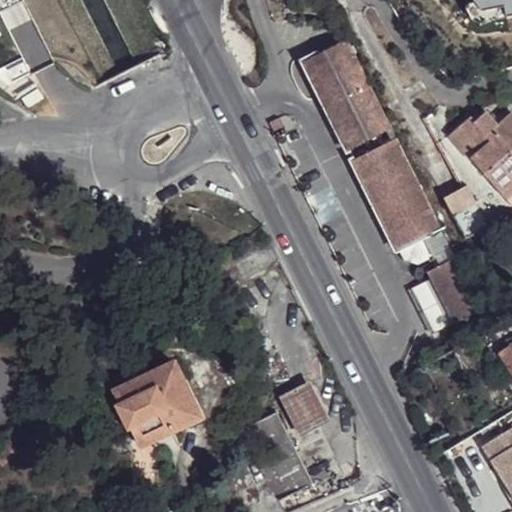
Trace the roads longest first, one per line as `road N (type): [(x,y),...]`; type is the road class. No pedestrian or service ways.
road 1 (primary): [(240,131),(432,511)]
road 2 (residential): [(106,127),(101,155),(108,175),(126,184),(150,181),(240,131)]
road 3 (unknown): [(355,0),(437,161)]
